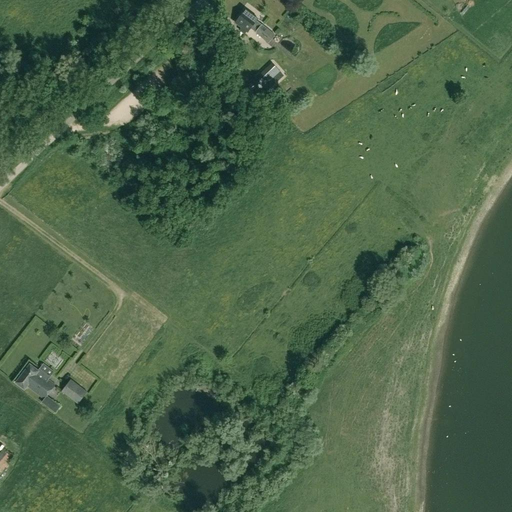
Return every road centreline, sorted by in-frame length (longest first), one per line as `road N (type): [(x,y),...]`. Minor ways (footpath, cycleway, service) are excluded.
road 1 (unclassified): [(203,0),(4,184)]
road 2 (track): [(65,377),(122,296),(0,198)]
